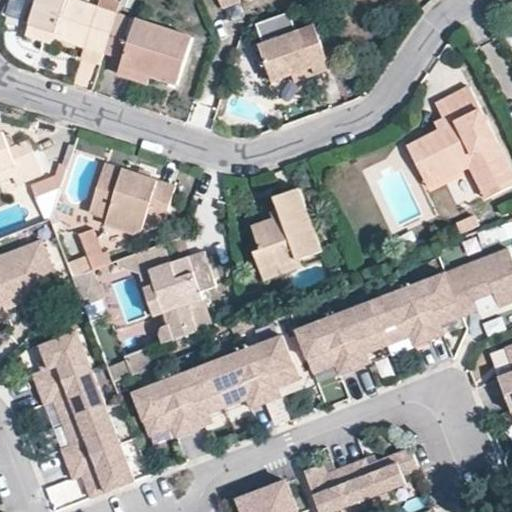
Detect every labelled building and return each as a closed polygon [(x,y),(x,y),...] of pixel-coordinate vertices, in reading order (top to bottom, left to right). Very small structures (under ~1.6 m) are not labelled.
[(104,52),(118,11),(82,0),(38,0),(27,34),(52,42),(54,36),(84,46),(104,52)] [(331,68),(321,39),(317,25),(298,31),(291,11),(257,22),(264,42),(260,44),(273,80),(294,74),(314,68),(315,74),(331,68)] [(192,36),(136,18),(121,65),(152,76),(177,84),(192,36)] [(100,63),(104,52),(84,46),(83,52),(81,58),(100,63)] [(149,83),(152,76),(121,65),(119,72),(149,83)] [(315,74),(314,68),(294,74),(296,80),(315,74)] [(408,144),(425,177),(467,156),(487,195),(511,182),(511,167),(491,125),(469,83),(438,99),(446,115),(450,123),(442,127),(408,144)] [(437,119),(442,127),(450,123),(446,115),(437,119)] [(0,172),(12,167),(15,176),(18,183),(45,172),(45,169),(31,139),(11,147),(4,130),(0,131),(0,172)] [(70,158),(62,156),(56,176),(62,186),(70,158)] [(428,183),(463,166),(480,199),(487,195),(467,156),(425,177),(428,183)] [(136,173),(134,179),(123,176),(125,169),(106,163),(89,211),(105,217),(103,223),(130,232),(143,229),(145,224),(147,216),(154,218),(164,221),(177,186),(136,173)] [(0,181),(15,176),(12,167),(0,172),(0,181)] [(125,169),(123,176),(134,179),(136,173),(125,169)] [(34,184),(39,195),(62,186),(56,176),(34,184)] [(275,200),(281,217),(253,228),(262,251),(256,253),(263,273),(282,265),(283,267),(301,261),(323,253),(300,190),(275,200)] [(145,224),(151,226),(154,218),(147,216),(145,224)] [(474,229),(471,220),(451,227),(455,235),(474,229)] [(511,223),(498,229),(503,242),(511,238),(511,223)] [(93,224),(79,229),(94,265),(108,261),(93,224)] [(44,238),(0,255),(0,290),(5,304),(7,309),(48,293),(43,278),(57,272),(44,238)] [(448,272),(465,316),(479,310),(476,300),(496,292),(501,307),(511,302),(511,251),(511,248),(448,272)] [(216,287),(204,251),(138,273),(142,287),(155,283),(163,312),(171,310),(174,320),(165,324),(161,328),(160,333),(161,339),(162,342),(210,326),(202,300),(200,292),(216,287)] [(94,265),(97,275),(111,271),(108,261),(94,265)] [(263,273),(267,283),(304,269),(301,261),(283,267),(282,265),(263,273)] [(57,272),(43,278),(48,293),(63,287),(57,272)] [(448,272),(410,286),(431,340),(446,334),(443,324),(465,316),(448,272)] [(151,316),(163,312),(155,283),(142,287),(151,316)] [(410,286),(373,300),(390,345),(412,336),(416,345),(431,340),(410,286)] [(373,300),(335,315),(356,368),(371,363),(367,353),(390,345),(373,300)] [(335,315),(298,329),(315,373),(338,365),(341,374),(356,368),(335,315)] [(79,330),(42,344),(48,359),(51,367),(44,370),(35,373),(41,388),(94,368),(79,330)] [(284,334),(247,348),(267,402),(282,395),(279,386),(301,377),(284,334)] [(508,394),(511,392),(511,343),(508,345),(511,357),(511,363),(498,368),(508,394)] [(247,348),(209,363),(226,407),(249,398),(252,407),(267,402),(247,348)] [(143,350),(127,355),(133,374),(149,367),(143,350)] [(48,359),(41,362),(44,370),(51,367),(48,359)] [(209,363),(172,377),(192,430),(207,425),(203,415),(226,407),(209,363)] [(94,368),(41,388),(46,403),(56,399),(64,422),(108,405),(94,368)] [(172,377),(135,391),(151,435),(174,427),(178,436),(192,430),(172,377)] [(108,405),(64,422),(73,444),(63,447),(69,462),(122,442),(108,405)] [(122,442),(69,462),(75,477),(84,474),(93,496),(136,480),(122,442)] [(409,484),(406,475),(422,470),(413,447),(405,450),(378,460),(370,463),(368,457),(337,469),(329,472),(325,463),(307,470),(322,511),(333,511),(343,508),(344,511),(355,511),(392,498),(390,492),(409,484)] [(378,460),(376,454),(368,457),(370,463),(378,460)] [(337,469),(334,459),(325,463),(329,472),(337,469)]
